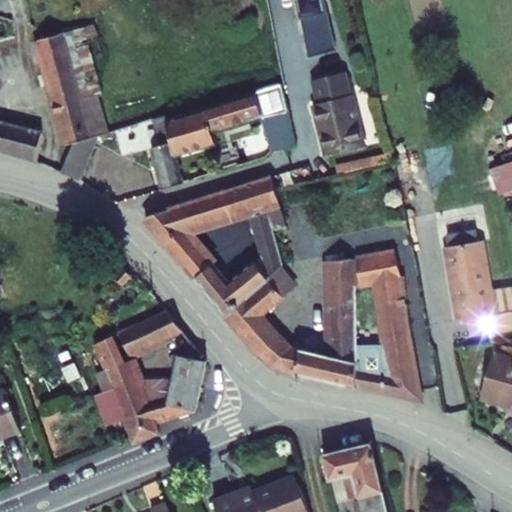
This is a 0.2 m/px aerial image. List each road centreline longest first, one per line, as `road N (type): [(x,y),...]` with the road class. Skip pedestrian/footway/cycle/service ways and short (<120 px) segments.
road 1 (residential): [(0,176),(58,194),(122,231),(240,364),(278,394)]
road 2 (residential): [(278,394),(239,425),(22,511)]
road 3 (residential): [(278,394),(408,424),(511,486)]
